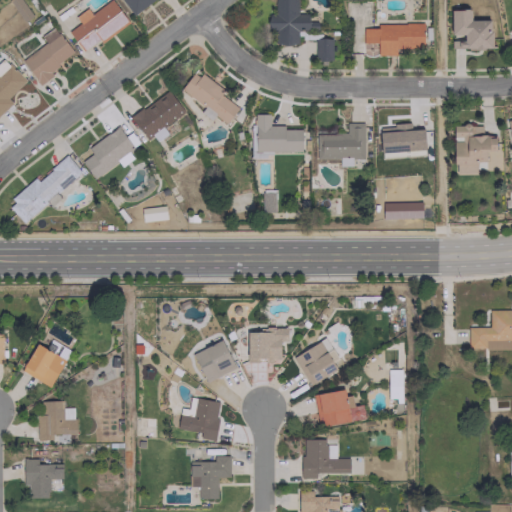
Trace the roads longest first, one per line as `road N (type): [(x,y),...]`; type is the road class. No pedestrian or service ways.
road 1 (secondary): [(0,256),(511,251)]
road 2 (residential): [(199,15),(261,76),(301,86),(511,82)]
road 3 (residential): [(218,0),(0,169)]
